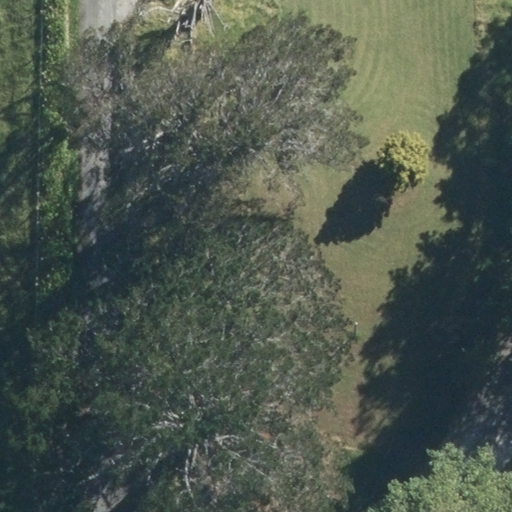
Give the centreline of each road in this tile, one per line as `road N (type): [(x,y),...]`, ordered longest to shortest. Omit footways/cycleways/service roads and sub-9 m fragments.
road 1 (track): [(76,511),(97,0)]
road 2 (track): [(427,511),(511,395)]
